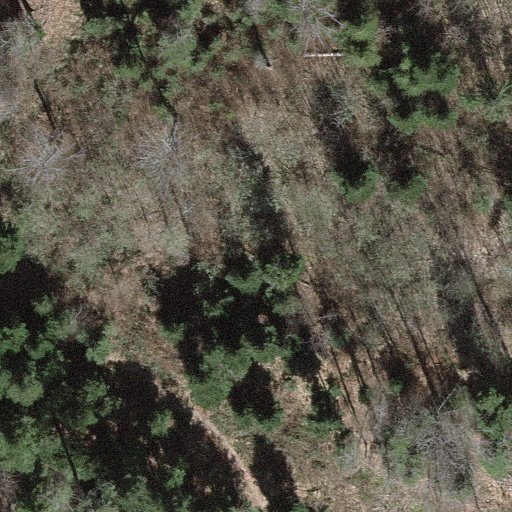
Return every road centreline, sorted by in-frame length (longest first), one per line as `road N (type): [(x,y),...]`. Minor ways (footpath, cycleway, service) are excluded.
road 1 (track): [(0,268),(315,477),(448,511)]
road 2 (track): [(96,0),(11,132),(0,189)]
